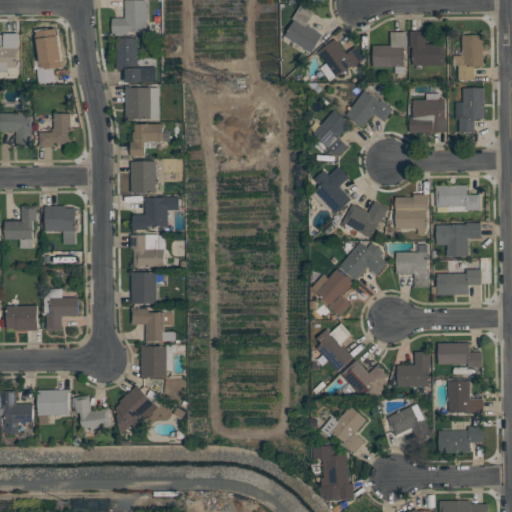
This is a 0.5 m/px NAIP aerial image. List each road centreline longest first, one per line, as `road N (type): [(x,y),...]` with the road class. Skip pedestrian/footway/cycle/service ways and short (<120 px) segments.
road 1 (residential): [(81,0),(102,115),(105,366)]
road 2 (residential): [(509,0),(511,245)]
road 3 (residential): [(364,7),(510,9)]
